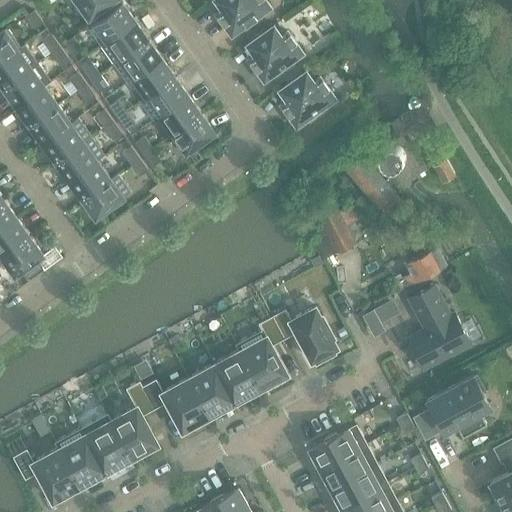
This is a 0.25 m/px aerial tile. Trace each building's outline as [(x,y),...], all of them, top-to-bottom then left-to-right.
[(73,0),(78,6),(80,4),(89,16),(111,0),(73,0)] [(215,0),(222,9),(216,13),(232,35),(243,27),(245,30),(262,18),(260,15),(271,7),(265,0),(215,0)] [(122,1),(93,22),(87,26),(101,45),(107,41),(135,20),(122,1)] [(34,28),(43,22),(35,10),(26,16),(34,28)] [(149,39),(135,20),(107,41),(101,45),(114,63),(120,59),(149,39)] [(255,54),(249,59),(264,81),(275,73),(278,76),(294,64),(292,61),(303,53),(287,31),(281,35),(274,24),(247,43),(255,54)] [(0,60),(18,48),(21,46),(7,27),(5,29),(0,32),(0,60)] [(43,40),(51,52),(60,46),(52,34),(43,40)] [(73,37),(65,43),(73,54),(82,48),(73,37)] [(162,58),(149,39),(120,59),(114,63),(128,83),(134,79),(133,78),(162,58)] [(0,83),(3,87),(32,66),(38,62),(25,44),(21,47),(21,46),(18,48),(0,60),(0,83)] [(68,58),(60,46),(51,52),(60,64),(68,58)] [(83,68),(91,80),(100,74),(92,62),(86,55),(78,61),(83,68)] [(134,79),(146,97),(175,76),(162,58),(133,78),(134,79)] [(3,87),(16,105),(45,85),(51,80),(38,62),(32,66),(3,87)] [(306,70),(279,89),(287,100),(281,104),(297,126),(308,118),(310,121),(327,109),(325,106),(336,99),(320,76),(314,81),(306,70)] [(70,78),(78,89),(86,83),(78,72),(70,78)] [(108,85),(100,74),(91,80),(100,92),(108,85)] [(146,97),(159,115),(188,95),(175,76),(146,97)] [(95,95),(86,83),(78,89),(86,101),(95,95)] [(16,105),(29,124),(58,103),(45,85),(16,105)] [(159,115),(173,134),(202,113),(188,95),(159,115)] [(109,105),(118,117),(126,111),(118,99),(109,105)] [(29,124),(42,143),(71,122),(58,103),(29,124)] [(96,115),(104,126),(113,120),(104,109),(96,115)] [(135,123),(126,111),(118,117),(126,129),(135,123)] [(215,132),(202,113),(173,134),(186,153),(215,132)] [(42,143),(56,161),(84,141),(92,135),(78,117),(71,122),(42,143)] [(121,132),(113,120),(104,126),(113,138),(121,132)] [(56,161),(69,180),(98,159),(98,160),(105,154),(92,135),(84,141),(56,161)] [(136,142),(144,154),(153,148),(144,136),(136,142)] [(405,169),(406,167),(407,164),(407,162),(407,159),(407,157),(407,155),(406,153),(404,150),(403,149),(401,147),(399,145),(396,144),(394,144),(391,143),(389,143),(386,144),(385,144),(383,145),(381,146),(379,147),(378,149),(376,151),(375,153),(374,155),(374,158),(373,160),(373,162),(374,164),(375,167),(376,168),(377,171),(379,173),(381,174),(383,175),(385,176),(387,177),(390,177),(392,177),(395,176),(397,176),(399,175),(402,173),(403,171),(405,169)] [(439,144),(426,152),(442,180),(454,174),(455,173),(439,144)] [(122,152),(131,164),(139,158),(131,146),(122,152)] [(161,160),(153,148),(144,154),(153,166),(161,160)] [(381,209),(398,195),(364,157),(348,171),(381,209)] [(148,169),(139,158),(131,164),(139,175),(148,169)] [(111,178),(98,160),(98,159),(69,180),(82,198),(111,178)] [(96,217),(124,197),(131,192),(117,173),(111,178),(82,198),(96,217)] [(0,200),(0,228),(17,217),(4,198),(0,200)] [(319,217),(337,251),(356,241),(347,224),(357,219),(350,204),(340,210),(338,206),(319,217)] [(0,228),(0,254),(1,256),(30,236),(17,217),(0,228)] [(412,245),(424,239),(416,223),(404,229),(412,245)] [(44,255),(30,236),(1,256),(15,275),(22,270),(27,278),(42,268),(37,260),(44,255)] [(394,277),(400,289),(417,279),(446,263),(437,245),(407,261),(413,271),(403,276),(402,273),(394,277)] [(319,255),(311,259),(315,266),(323,262),(319,255)] [(406,336),(424,370),(474,343),(456,310),(452,312),(437,282),(407,298),(423,327),(406,336)] [(364,313),(363,313),(364,314),(370,326),(371,327),(372,326),(399,312),(400,311),(399,310),(393,298),(392,297),(391,298),(364,313)] [(316,304),(291,318),(291,319),(315,306),(321,316),(322,315),(316,304)] [(337,346),(332,336),(333,335),(322,315),(321,316),(315,306),(291,319),(291,318),(286,308),(272,316),(284,338),(295,332),(297,331),(312,359),(316,357),(317,359),(334,350),(333,348),(337,346)] [(262,329),(236,344),(238,348),(239,348),(260,387),(273,380),(274,381),(277,379),(277,378),(287,373),(272,345),(272,344),(284,338),(272,316),(258,323),(262,329)] [(297,331),(295,332),(311,361),(317,359),(316,357),(312,359),(297,331)] [(287,373),(277,378),(277,379),(288,373),(272,344),(272,345),(287,373)] [(238,348),(161,388),(162,389),(188,375),(213,362),(238,348)] [(238,348),(213,362),(235,401),(236,403),(237,402),(236,401),(244,396),(244,397),(248,395),(248,394),(260,387),(239,348),(238,348)] [(144,358),(133,365),(140,378),(152,372),(144,358)] [(213,362),(188,375),(209,415),(214,413),(222,408),(222,409),(226,407),(225,406),(234,402),(235,404),(236,403),(235,401),(213,362)] [(209,415),(188,375),(162,389),(161,388),(156,378),(143,385),(156,409),(168,403),(169,402),(183,429),(193,424),(197,423),(196,422),(209,415)] [(487,424),(480,411),(490,406),(482,390),(485,389),(477,375),(474,376),(473,375),(427,400),(432,407),(414,417),(425,438),(443,428),(444,431),(448,429),(447,427),(452,424),(454,426),(456,425),(463,437),(487,424)] [(111,417),(110,418),(111,419),(111,420),(131,457),(144,450),(144,451),(148,449),(147,448),(158,443),(143,416),(144,416),(156,409),(143,385),(140,380),(126,388),(135,404),(111,417)] [(260,387),(248,394),(248,395),(274,381),(273,380),(260,387)] [(169,402),(168,403),(182,430),(193,424),(183,429),(169,402)] [(209,415),(196,422),(197,423),(222,409),(222,408),(214,413),(209,415)] [(108,412),(81,427),(85,433),(85,434),(105,471),(106,473),(107,473),(107,471),(106,471),(115,466),(115,467),(118,465),(118,464),(131,457),(111,420),(111,419),(110,418),(111,417),(108,412)] [(411,419),(407,412),(397,418),(400,425),(411,419)] [(41,413),(33,417),(41,433),(49,429),(41,413)] [(147,448),(148,449),(159,443),(144,416),(143,416),(158,443),(147,448)] [(415,426),(411,419),(400,425),(404,432),(415,426)] [(367,443),(356,423),(347,428),(310,448),(321,468),(358,448),(367,443)] [(81,427),(55,441),(58,447),(58,448),(59,447),(80,485),(93,478),(93,479),(96,477),(96,476),(104,472),(105,472),(105,474),(106,473),(105,471),(85,434),(85,433),(81,427)] [(490,482),(506,511),(511,511),(511,438),(495,448),(502,462),(504,461),(510,471),(490,482)] [(377,462),(367,443),(358,448),(321,468),(331,487),(368,467),(377,462)] [(80,485),(59,447),(58,448),(34,461),(33,460),(27,448),(13,455),(25,479),(38,472),(39,472),(53,499),(63,494),(64,495),(67,493),(67,492),(80,485)] [(58,447),(33,460),(34,461),(58,448),(58,447)] [(131,457),(118,464),(118,465),(144,451),(144,450),(131,457)] [(425,461),(422,454),(411,459),(415,466),(425,461)] [(429,468),(425,461),(415,466),(419,473),(429,468)] [(388,481),(377,462),(368,467),(331,487),(342,506),(379,486),(388,481)] [(53,499),(39,472),(38,472),(53,500),(64,495),(63,494),(53,499)] [(80,485),(67,492),(67,493),(93,479),(93,478),(80,485)] [(398,500),(388,481),(379,486),(342,506),(344,511),(375,511),(389,505),(398,500)] [(199,508),(200,508),(238,487),(249,507),(251,511),(252,511),(238,486),(199,507),(199,508)] [(239,511),(249,507),(238,487),(200,508),(199,508),(191,511),(239,511)] [(447,500),(442,492),(432,497),(436,506),(447,500)] [(404,511),(398,500),(389,505),(375,511),(404,511)] [(446,511),(451,509),(447,500),(436,506),(439,511),(446,511)]
